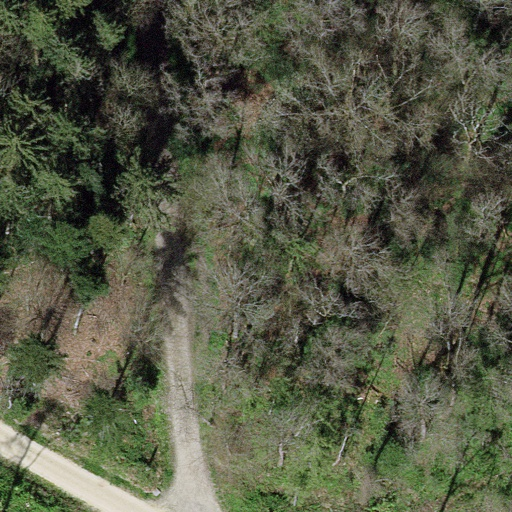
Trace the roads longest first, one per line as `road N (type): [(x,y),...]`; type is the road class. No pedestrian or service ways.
road 1 (track): [(213,511),(178,443),(142,0)]
road 2 (track): [(0,433),(139,511)]
